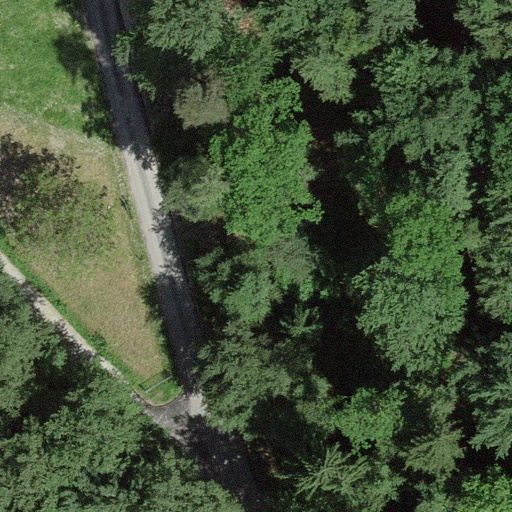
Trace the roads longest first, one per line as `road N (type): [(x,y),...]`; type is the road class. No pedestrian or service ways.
road 1 (unclassified): [(100,0),(189,349),(229,482),(251,511)]
road 2 (track): [(229,482),(107,377),(0,265)]
